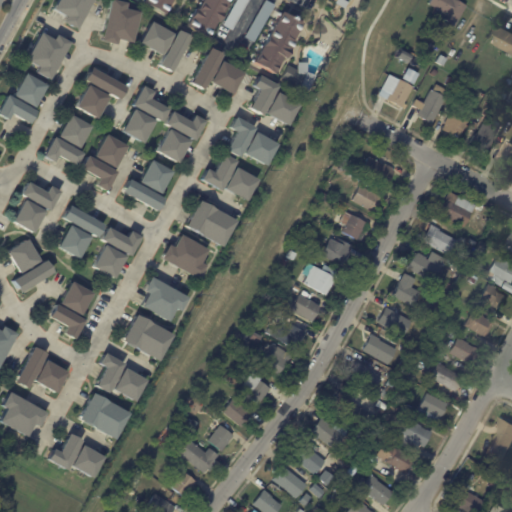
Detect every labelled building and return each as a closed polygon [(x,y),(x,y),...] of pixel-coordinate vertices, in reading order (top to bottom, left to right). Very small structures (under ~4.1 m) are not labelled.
[(89,0),(73,29),(60,21),(63,16),(50,8),(54,0),(89,0)] [(113,0),(123,2),(122,8),(136,12),(128,42),(114,38),(113,44),(98,40),(107,0),(113,0)] [(140,0),(169,0),(161,14),(140,1),(140,0)] [(197,0),(226,0),(205,38),(183,26),(197,0)] [(233,0),(246,0),(230,30),(220,25),(233,0)] [(262,0),(272,5),(251,42),(242,37),(262,0)] [(333,0),(341,0),(345,2),(342,8),(332,3),(333,0)] [(456,0),(466,5),(453,30),(447,26),(449,22),(437,16),(440,11),(428,5),(430,0),(456,0)] [(295,30),(289,40),(291,41),(282,58),(280,57),(271,74),(251,63),(278,12),(299,23),(295,30)] [(158,55),(136,43),(147,21),(169,33),(158,55)] [(503,26),(511,30),(511,52),(492,41),(501,25),(503,26)] [(167,72),(155,65),(174,30),(186,37),(167,72)] [(50,39),(53,34),(67,42),(46,79),(32,72),(35,67),(22,59),(37,32),(50,39)] [(206,47),(218,54),(199,89),(187,83),(206,47)] [(431,51),(437,54),(433,61),(428,58),(431,51)] [(403,53),(411,57),(407,63),(400,59),(403,53)] [(412,55),(420,59),(416,67),(408,63),(412,55)] [(440,55),(447,59),(443,66),(436,62),(440,55)] [(227,94),(206,82),(218,61),(239,73),(227,94)] [(284,65),(278,78),(295,87),(299,78),(292,75),(294,70),(284,65)] [(122,87),(115,99),(80,80),(87,67),(122,87)] [(43,85),(31,107),(10,96),(22,73),(43,85)] [(408,96),(400,110),(391,105),(393,103),(378,95),(389,74),(399,80),(400,79),(413,86),(408,96)] [(256,89),(250,86),(255,75),(274,86),(262,108),(263,109),(262,113),(260,112),(259,114),(246,107),(256,89)] [(449,77),(455,80),(451,87),(446,84),(449,77)] [(424,119),(417,115),(420,109),(413,105),(416,99),(424,103),(431,89),(434,90),(437,84),(450,92),(432,124),(424,119)] [(106,97),(93,118),(72,106),(85,85),(106,97)] [(150,91),(146,98),(164,109),(157,121),(128,105),(139,85),(150,91)] [(283,126),(262,114),(274,92),(295,104),(283,126)] [(7,113),(4,119),(0,117),(0,101),(4,95),(32,111),(25,123),(7,113)] [(463,107),(473,112),(460,137),(443,129),(450,115),(453,116),(459,105),(463,107)] [(118,131),(130,109),(151,121),(139,143),(118,131)] [(187,121),(191,114),(202,120),(191,140),(161,124),(168,111),(187,121)] [(76,148),(55,136),(67,115),(88,126),(76,148)] [(496,118),(504,122),(487,155),(470,145),(477,133),(478,134),(486,119),(487,120),(490,115),(496,118)] [(274,143),(262,166),(237,152),(235,157),(223,150),(233,131),(226,128),(232,117),(251,127),(250,131),(274,143)] [(471,126),(474,121),(479,123),(476,129),(471,126)] [(174,163),(152,151),(165,129),(186,141),(174,163)] [(110,167),(90,156),(102,134),(123,146),(110,167)] [(79,153),(72,166),(54,155),(50,162),(39,156),(50,137),(79,153)] [(511,167),(498,161),(503,151),(505,152),(510,141),(511,141),(511,167)] [(349,154),(345,161),(340,158),(344,151),(349,154)] [(242,201),(219,187),(217,190),(198,179),(204,169),(210,173),(221,154),(233,161),(230,166),(254,180),(242,201)] [(91,185),(95,179),(77,168),(84,156),(113,172),(102,191),(91,185)] [(374,160),(384,165),(385,164),(396,170),(386,188),(360,174),(368,157),(374,160)] [(147,160),(168,172),(156,194),(135,182),(147,160)] [(160,199),(153,211),(118,191),(125,179),(160,199)] [(42,193),(46,186),(57,192),(46,211),(17,195),(24,182),(42,193)] [(366,189),(381,197),(372,212),(352,201),(360,186),(366,189)] [(318,197),(320,192),(328,196),(325,201),(318,197)] [(439,214),(450,192),(477,205),(466,227),(439,214)] [(29,233),(8,221),(21,199),(42,211),(29,233)] [(232,222),(217,247),(181,226),(196,201),(232,222)] [(100,224),(93,237),(58,218),(65,205),(100,224)] [(360,220),(367,223),(358,241),(342,232),(345,227),(339,223),(345,212),(360,220)] [(471,231),(476,220),(485,224),(481,235),(471,231)] [(75,259),(54,247),(66,225),(87,237),(75,259)] [(440,229),(441,230),(440,231),(458,241),(449,256),(423,241),(432,225),(440,229)] [(123,238),(127,231),(137,237),(126,256),(97,240),(104,227),(123,238)] [(204,250),(196,262),(202,265),(194,279),(157,258),(165,244),(170,247),(177,235),(204,250)] [(353,246),(353,247),(343,267),(320,254),(322,249),(325,250),(331,238),(340,243),(342,240),(353,246)] [(16,273),(3,251),(23,239),(37,261),(16,273)] [(477,253),(482,243),(488,246),(483,256),(477,253)] [(109,278),(89,266),(101,245),(121,256),(109,278)] [(288,257),(291,251),(297,254),(293,260),(288,257)] [(445,262),(434,282),(408,269),(416,253),(418,254),(419,253),(429,259),(433,252),(446,259),(445,262)] [(508,281),(507,284),(489,275),(500,254),(507,258),(506,259),(511,262),(511,280),(509,279),(508,281)] [(16,293),(9,281),(42,260),(50,272),(16,293)] [(469,266),(472,261),(477,264),(474,270),(469,266)] [(336,275),(334,277),(336,278),(326,296),(298,280),(308,263),(321,270),(325,265),(337,272),(336,275)] [(393,297),(405,274),(416,280),(412,288),(421,293),(414,308),(393,297)] [(298,286),(300,288),(298,291),(287,284),(287,285),(280,281),(284,276),(290,280),(291,279),(296,282),(295,284),(298,286)] [(183,298),(176,311),(172,308),(164,322),(136,306),(144,294),(139,291),(147,277),(183,298)] [(77,316),(56,304),(69,281),(90,293),(77,316)] [(444,290),(447,283),(454,287),(451,293),(444,290)] [(506,293),(510,295),(501,311),(481,299),(489,284),(506,293)] [(319,310),(312,323),(291,311),(293,308),(283,303),(287,296),(292,300),(293,298),(297,300),(300,295),(310,301),(311,300),(315,303),(314,303),(321,307),(319,310)] [(81,320),(70,339),(60,333),(64,326),(45,316),(52,303),(81,320)] [(276,309),(272,317),(265,313),(270,306),(276,309)] [(401,316),(412,322),(404,337),(379,322),(387,308),(401,316)] [(486,319),(495,323),(486,338),(466,326),(474,312),(476,313),(477,312),(484,317),(486,319)] [(168,335),(154,361),(118,341),(132,315),(168,335)] [(421,327),(424,321),(430,324),(427,330),(421,327)] [(305,333),(296,350),(281,342),(281,341),(272,336),(277,325),(287,331),(291,325),(306,333),(305,333)] [(0,326),(13,334),(0,356),(0,326)] [(252,330),(248,337),(242,334),(246,327),(252,330)] [(254,331),(264,335),(261,342),(252,338),(254,331)] [(385,343),(397,350),(389,365),(363,351),(371,335),(380,340),(380,341),(385,343)] [(467,363),(450,354),(458,339),(462,341),(462,339),(470,343),(469,345),(478,350),(470,364),(467,363)] [(289,354),(292,356),(279,377),(260,364),(273,344),(289,354)] [(61,378),(52,393),(31,381),(31,380),(29,379),(23,389),(11,382),(30,347),(43,354),(40,360),(42,361),(43,360),(64,372),(61,378)] [(121,364),(119,367),(143,380),(131,401),(109,389),(109,390),(107,389),(104,393),(91,386),(101,367),(95,364),(101,353),(121,364)] [(399,368),(403,360),(411,364),(407,372),(399,368)] [(382,378),(374,392),(347,378),(356,361),(370,369),(369,370),(383,377),(382,378)] [(457,392),(431,379),(439,363),(447,367),(446,368),(465,377),(457,392)] [(268,387),(271,389),(259,405),(240,390),(246,382),(240,377),(247,368),(261,379),(260,381),(268,387)] [(230,383),(234,378),(240,382),(236,387),(230,383)] [(395,383),(396,384),(387,399),(381,396),(384,390),(386,391),(388,386),(387,386),(390,380),(395,383)] [(21,401),(43,413),(35,427),(30,424),(22,437),(0,424),(0,413),(3,409),(0,407),(0,400),(5,392),(21,401)] [(125,413),(110,439),(74,419),(76,416),(74,415),(78,409),(79,410),(89,393),(125,413)] [(377,419),(378,420),(368,435),(330,408),(340,393),(347,398),(346,399),(377,419)] [(440,422),(437,428),(416,417),(428,394),(433,396),(433,395),(438,397),(438,399),(449,405),(440,422)] [(246,409),(254,416),(243,429),(223,413),(234,399),(246,409)] [(380,408),(377,406),(380,401),(388,406),(385,411),(380,408)] [(402,409),(405,405),(416,410),(413,415),(402,409)] [(201,412),(206,406),(215,413),(210,420),(201,412)] [(511,421),(511,452),(508,460),(491,452),(501,434),(496,427),(502,416),(511,421)] [(311,433),(322,418),(331,425),(333,421),(349,432),(336,450),(311,433)] [(417,423),(422,426),(422,427),(433,433),(425,448),(421,446),(417,453),(397,442),(401,435),(396,432),(404,418),(415,424),(416,422),(417,423)] [(176,420),(183,426),(179,431),(172,426),(176,420)] [(193,421),(198,425),(193,430),(188,426),(192,420),(193,421)] [(230,439),(221,451),(208,441),(213,434),(211,432),(217,424),(220,426),(233,435),(230,439)] [(360,432),(367,437),(363,442),(356,437),(360,432)] [(92,452),(101,457),(89,478),(65,465),(62,470),(43,460),(49,449),(55,452),(65,433),(81,442),(80,445),(92,452)] [(193,443),(205,453),(209,448),(218,456),(215,460),(217,462),(210,471),(208,470),(205,475),(174,451),(185,437),(193,443)] [(315,475),(292,457),(308,438),(319,447),(314,453),(326,462),(315,475)] [(402,452),(416,460),(407,476),(376,457),(385,442),(402,452)] [(342,461),(348,466),(344,471),(338,466),(342,461)] [(306,485),(307,486),(296,499),(273,480),(284,467),(306,485)] [(193,479),(198,483),(185,499),(171,487),(183,472),(193,479)] [(387,501),(383,506),(361,489),(372,475),(378,480),(377,481),(393,493),(387,501)] [(465,511),(453,505),(462,489),(485,501),(478,511),(465,511)] [(265,491),(273,497),(272,498),(282,507),(277,511),(261,511),(253,505),(265,490),(265,491)] [(169,504),(175,508),(172,511),(149,511),(145,509),(155,495),(169,504)] [(347,511),(357,501),(360,503),(361,502),(367,508),(371,511),(347,511)] [(491,511),(497,501),(511,509),(511,511),(491,511)]
